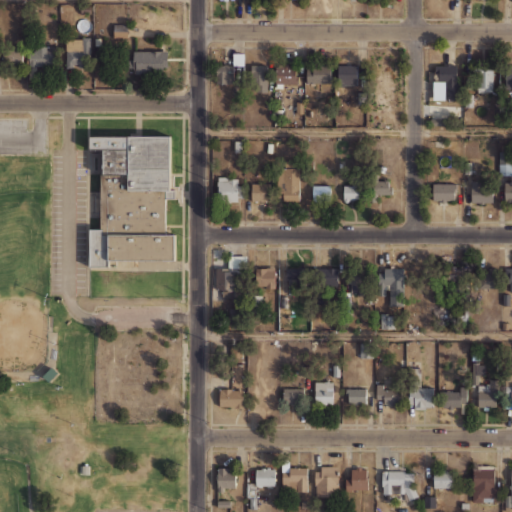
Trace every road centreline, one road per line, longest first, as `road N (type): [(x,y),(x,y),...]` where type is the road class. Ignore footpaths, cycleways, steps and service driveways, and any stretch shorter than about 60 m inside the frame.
road 1 (residential): [(198,0),(196,511)]
road 2 (residential): [(511,235),(196,237)]
road 3 (residential): [(511,437),(196,437)]
road 4 (residential): [(511,31),(198,31)]
road 5 (residential): [(414,0),(414,238)]
road 6 (residential): [(197,106),(0,104)]
